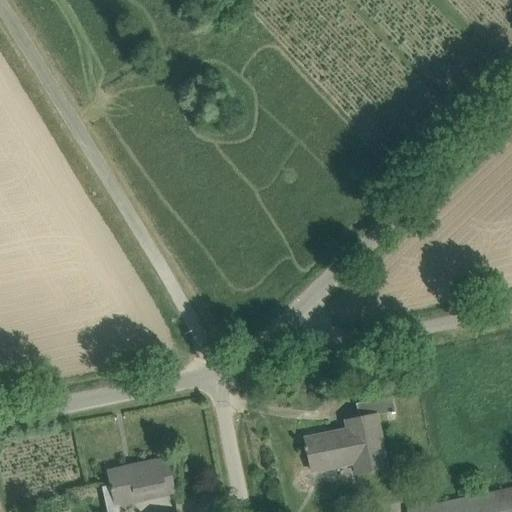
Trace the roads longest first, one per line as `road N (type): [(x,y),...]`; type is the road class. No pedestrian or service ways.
road 1 (unclassified): [(221,380),(0,3)]
road 2 (unclassified): [(268,345),(511,110)]
road 3 (unclassified): [(268,345),(307,353),(511,310)]
road 4 (unclassified): [(0,427),(221,380)]
road 5 (unclassified): [(248,511),(221,380)]
